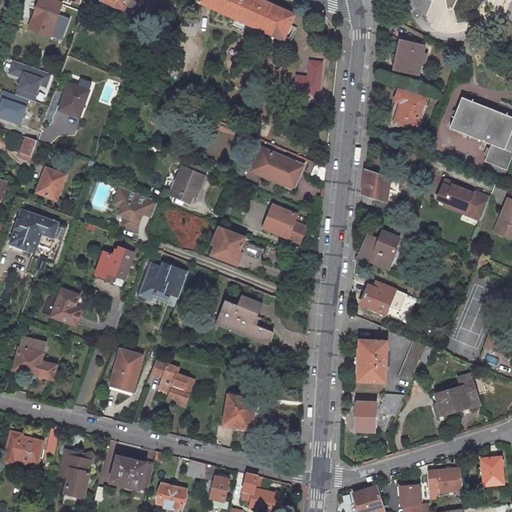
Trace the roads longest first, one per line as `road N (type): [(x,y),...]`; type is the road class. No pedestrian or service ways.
road 1 (residential): [(319,478),(357,0)]
road 2 (residential): [(0,401),(319,478)]
road 3 (residential): [(511,424),(319,478)]
